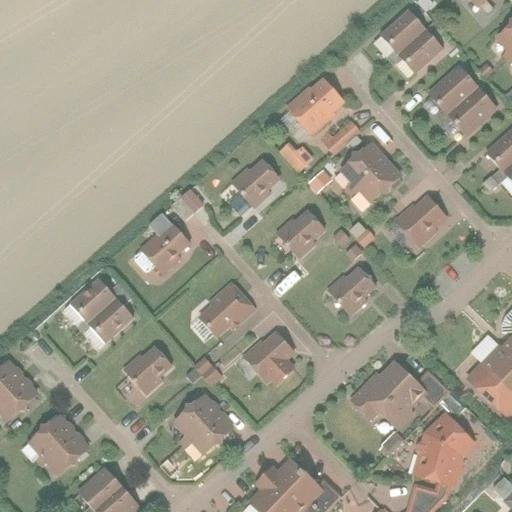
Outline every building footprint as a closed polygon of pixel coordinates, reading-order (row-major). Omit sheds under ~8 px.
[(511,36),(511,4),(482,33),(498,50),(511,36)] [(366,32),(382,50),(411,24),(395,6),(366,32)] [(382,50),(397,68),(427,41),(411,24),(382,50)] [(511,64),(511,63),(511,36),(498,50),(511,64)] [(415,90),(433,110),(464,83),(446,63),(415,90)] [(295,127),(328,96),(305,72),(272,103),(295,127)] [(433,110),(451,130),(482,103),(464,83),(433,110)] [(339,110),(308,129),(317,144),(348,125),(339,110)] [(469,151),(487,168),(511,141),(511,132),(499,120),(469,151)] [(280,130),(266,141),(285,163),(298,152),(280,130)] [(375,155),(358,136),(328,163),(344,182),(375,155)] [(511,141),(487,168),(504,185),(511,176),(511,141)] [(243,149),(215,173),(238,200),(266,175),(243,149)] [(360,200),(391,173),(375,155),(344,182),(360,200)] [(311,159),(295,172),(304,182),(319,169),(311,159)] [(158,195),(172,211),(191,195),(178,179),(158,195)] [(382,218),(403,240),(432,212),(411,190),(382,218)] [(286,201),(258,225),(281,252),(309,227),(286,201)] [(145,264),(178,238),(161,216),(128,242),(145,264)] [(341,261),(313,285),(336,311),(364,287),(341,261)] [(212,273),(178,305),(207,335),(240,304),(212,273)] [(59,299),(74,317),(104,292),(97,283),(89,274),(59,299)] [(117,294),(104,278),(97,283),(104,292),(111,300),(117,294)] [(74,317),(90,336),(120,310),(111,300),(104,292),(74,317)] [(511,309),(451,370),(494,413),(511,394),(511,309)] [(261,321),(226,350),(248,377),(255,371),(263,381),(283,364),(275,355),(283,348),(261,321)] [(111,363),(130,387),(159,364),(139,340),(111,363)] [(381,423),(411,388),(374,355),(344,390),(381,423)] [(0,377),(9,369),(0,359),(0,377)] [(0,377),(0,407),(24,385),(9,369),(0,377)] [(209,441),(211,433),(223,422),(188,384),(175,396),(167,394),(165,405),(156,414),(190,452),(204,439),(209,441)] [(12,436),(27,452),(59,423),(44,407),(12,436)] [(398,468),(441,478),(449,450),(463,439),(434,408),(411,426),(398,468)] [(27,452),(42,469),(74,439),(59,423),(27,452)] [(385,423),(367,438),(374,446),(391,431),(385,423)] [(236,495),(252,511),(281,511),(308,485),(277,454),(236,495)] [(65,494),(80,510),(112,480),(97,464),(65,494)] [(80,510),(82,511),(110,511),(127,497),(112,480),(80,510)] [(495,511),(511,511),(511,508),(505,502),(495,511)]
